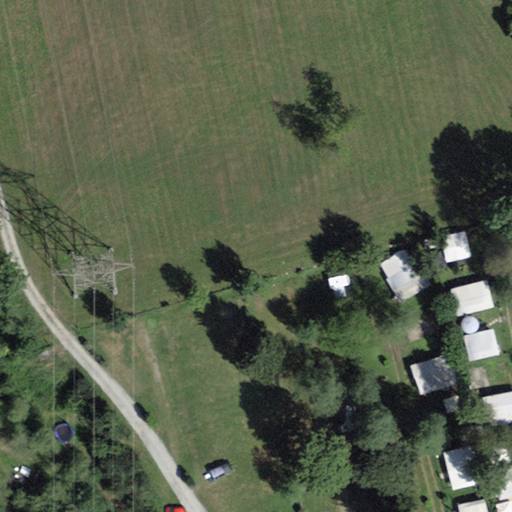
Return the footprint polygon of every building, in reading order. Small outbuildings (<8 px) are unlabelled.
[(446,235),(452,260),(474,255),(468,230),(446,235)] [(411,247),(383,258),(400,301),(429,289),(411,247)] [(409,326),(415,351),(445,344),(440,320),(409,326)] [(477,357),(501,353),(499,342),(475,345),(477,357)] [(422,393),(459,385),(452,353),(415,361),(422,393)] [(511,390),(494,393),(498,421),(511,418),(511,390)] [(450,453),(456,485),(482,480),(476,448),(450,453)] [(505,496),(511,493),(511,466),(497,471),(505,496)] [(491,511),(487,496),(460,504),(461,511),(491,511)]
